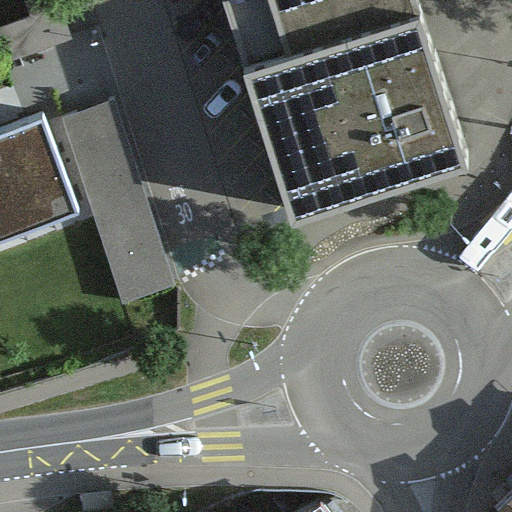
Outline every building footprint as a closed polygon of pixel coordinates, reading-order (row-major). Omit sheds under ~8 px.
[(236,0),(254,59),(302,213),(471,161),(423,6),(421,0),(236,0)] [(70,109),(130,295),(187,277),(128,90),(70,109)] [(42,105),(0,120),(0,230),(78,201),(42,105)] [(336,511),(328,499),(310,511),(336,511)] [(511,511),(511,502),(501,511),(511,511)]
